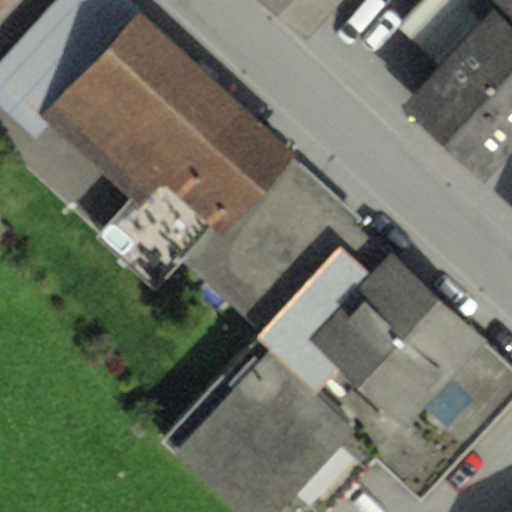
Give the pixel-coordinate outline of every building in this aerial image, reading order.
[(253,0),(296,30),(315,0),(253,0)] [(511,30),(482,5),(398,102),(483,175),(511,141),(511,30)] [(275,148),(125,12),(52,92),(202,228),(275,148)] [(460,339),(369,254),(295,333),(386,418),(460,339)] [(243,511),(335,416),(252,339),(159,437),(237,511),(243,511)]
